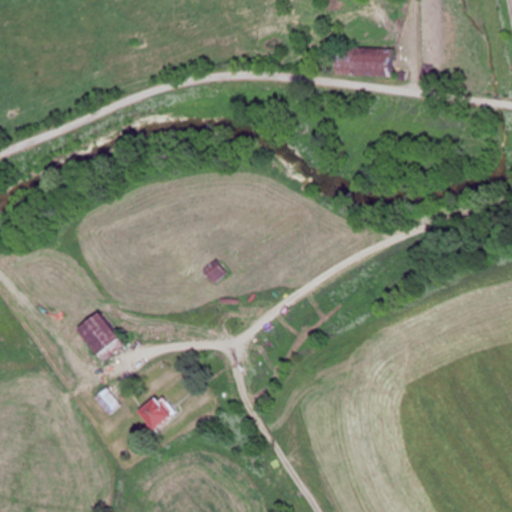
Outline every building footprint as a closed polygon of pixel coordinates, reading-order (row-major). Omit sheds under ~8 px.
[(397,50),(340,48),(339,76),(396,77),(397,50)] [(220,284),(233,269),(220,258),(208,273),(220,284)] [(82,332),(110,362),(130,343),(102,313),(82,332)] [(128,405),(114,389),(101,399),(115,416),(128,405)] [(159,430),(179,416),(166,397),(145,412),(159,430)]
